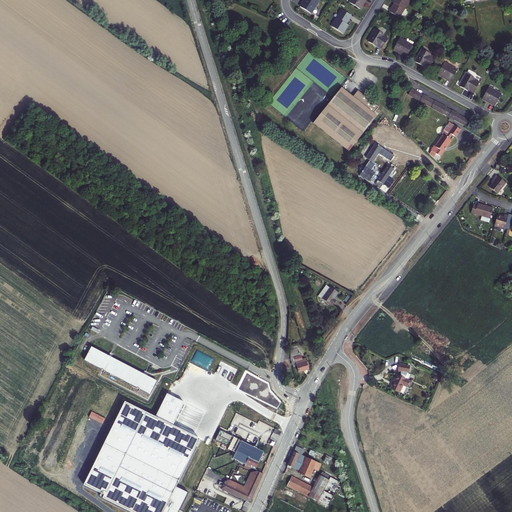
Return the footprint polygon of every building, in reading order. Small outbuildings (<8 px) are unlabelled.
[(316,0),(303,0),(300,7),(311,14),(319,1),(316,0)] [(360,10),(366,0),(350,0),(349,3),(360,10)] [(407,1),(406,0),(393,0),(392,2),(394,3),(389,11),(399,17),(405,9),(403,8),(407,1)] [(351,16),(341,10),(336,18),(338,19),(333,27),(343,33),(348,26),(346,24),(351,16)] [(375,30),(367,41),(372,44),(373,43),(382,48),(387,39),(383,36),(383,35),(375,30)] [(412,46),(400,39),(393,50),(406,57),(412,46)] [(429,54),(421,50),(414,62),(419,64),(420,63),(429,67),(434,58),(428,55),(429,54)] [(444,63),(438,75),(450,82),(456,69),(444,63)] [(474,78),(466,74),(459,86),(464,89),(465,87),(473,92),(478,82),(473,80),(474,78)] [(353,96),(341,87),(314,122),(350,150),(377,115),(374,113),(376,110),(379,106),(359,90),(353,96)] [(501,94),(489,87),(482,99),(495,106),(501,94)] [(436,147),(434,150),(432,153),(435,155),(436,153),(437,154),(438,153),(441,155),(451,140),(449,139),(452,134),(455,137),(460,130),(451,124),(449,127),(444,135),(436,147)] [(368,179),(371,174),(373,170),(370,168),(374,162),(368,158),(362,167),(358,173),(368,179)] [(376,177),(373,182),(386,191),(394,180),(387,175),(393,164),(390,162),(388,164),(386,163),(376,177)] [(358,173),(362,167),(357,164),(353,169),(351,168),(345,177),(352,180),(357,172),(358,173)] [(373,182),(376,177),(371,174),(368,179),(373,182)] [(497,194),(506,183),(496,175),(492,181),(493,182),(489,188),(497,194)] [(490,218),(493,208),(477,204),(477,206),(473,205),(471,213),(481,216),(490,218)] [(504,217),(498,215),(494,226),(504,229),(508,216),(504,215),(504,217)] [(335,298),(339,292),(332,287),(331,288),(328,286),(323,292),(322,293),(322,294),(323,297),(324,298),(333,305),(337,300),(335,298)] [(91,347),(84,360),(150,395),(157,381),(91,347)] [(296,348),(290,350),(291,359),(294,367),(297,366),(299,373),(308,370),(305,359),(302,360),(300,353),(298,354),(296,348)] [(399,364),(398,371),(408,373),(409,366),(399,364)] [(397,375),(394,380),(395,381),(391,389),(399,392),(403,385),(409,388),(411,382),(397,375)] [(58,391),(52,408),(57,410),(64,393),(58,391)] [(166,394),(155,417),(124,402),(114,422),(93,467),(84,485),(104,495),(103,498),(131,511),(178,511),(188,492),(176,486),(189,460),(199,439),(172,426),(184,402),(166,394)] [(220,431),(215,441),(233,449),(232,451),(236,453),(233,459),(255,470),(264,452),(258,449),(220,431)] [(296,446),(287,465),(293,468),(293,467),(300,471),(299,474),(309,478),(313,469),(318,471),(321,464),(304,457),(307,451),(296,446)] [(316,451),(315,452),(314,456),(323,461),(325,456),(316,451)] [(325,456),(323,461),(328,465),(331,460),(325,456)] [(292,477),(287,486),(308,497),(326,506),(339,482),(336,481),(338,476),(323,469),(314,488),(292,477)] [(224,482),(221,489),(250,503),(263,474),(256,471),(256,472),(251,472),(244,487),(229,480),(225,482),(224,482)]
